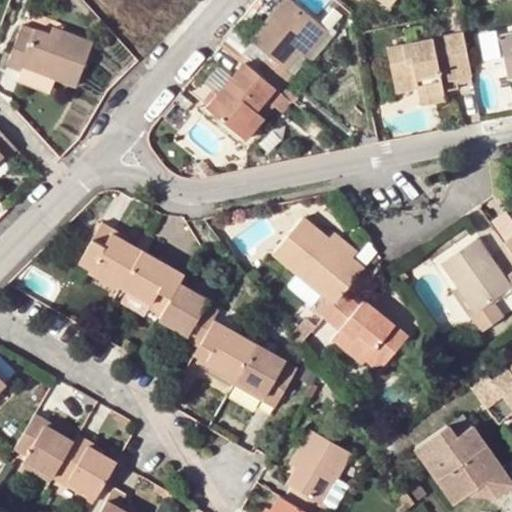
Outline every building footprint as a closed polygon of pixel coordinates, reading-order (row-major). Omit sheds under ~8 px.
[(260,67),(256,71),(277,89),(280,91),(285,85),(293,76),(286,69),(301,52),(322,25),(290,0),(254,44),(269,55),(260,67)] [(456,35),(465,33),(461,13),(453,14),(456,35)] [(301,52),(308,59),(311,61),(333,35),(322,25),(301,52)] [(60,39),(62,32),(52,28),(50,35),(60,39)] [(223,45),(230,49),(233,45),(260,67),(269,55),(254,44),(236,29),(223,45)] [(23,65),(52,75),(56,77),(76,85),(92,43),(62,32),(60,39),(50,35),(33,30),(32,33),(21,30),(8,64),(21,69),(23,65)] [(456,79),(473,76),(465,33),(456,35),(390,48),(398,90),(420,87),(421,93),(421,97),(444,93),(437,56),(450,54),(456,79)] [(511,33),(501,35),(502,39),(505,57),(509,77),(511,76),(511,33)] [(490,60),(505,57),(502,39),(487,41),(490,60)] [(233,45),(230,49),(247,64),(256,71),(260,67),(233,45)] [(301,52),(286,69),(293,76),(308,59),(301,52)] [(277,89),(256,71),(247,64),(224,92),(211,108),(210,109),(224,121),(242,100),(257,112),(267,101),(277,89)] [(51,91),(56,77),(52,75),(23,65),(21,69),(18,78),(51,91)] [(285,85),(280,91),(285,96),(290,89),(285,85)] [(398,90),(399,96),(421,93),(420,87),(398,90)] [(219,89),(207,105),(211,108),(224,92),(219,89)] [(282,113),(292,101),(285,96),(280,91),(277,89),(267,101),(275,107),(282,113)] [(290,89),(285,96),(292,101),(295,104),(300,97),(290,89)] [(423,105),(445,101),(444,93),(421,97),(423,105)] [(242,100),(224,121),(249,141),(266,119),(257,112),(242,100)] [(257,112),(266,119),(275,107),(267,101),(257,112)] [(7,160),(18,149),(0,129),(0,160),(4,156),(7,160)] [(511,221),(507,215),(491,226),(505,246),(511,240),(511,221)] [(325,318),(326,317),(345,294),(367,269),(353,259),(351,261),(333,247),(336,244),(304,218),(274,254),(322,295),(311,308),(317,312),(325,318)] [(123,286),(142,252),(128,243),(114,236),(117,230),(104,223),(81,262),(93,269),(123,286)] [(114,236),(128,243),(131,238),(117,230),(114,236)] [(359,251),(341,237),(336,244),(333,247),(351,261),(353,259),(359,251)] [(511,293),(511,276),(505,282),(477,242),(443,265),(461,291),(477,314),(471,318),(482,334),(501,321),(489,304),(510,290),(511,293)] [(131,290),(165,310),(180,283),(185,275),(142,252),(123,286),(131,290)] [(90,274),(120,290),(123,286),(93,269),(90,274)] [(398,286),(407,280),(401,271),(392,277),(398,286)] [(165,310),(162,314),(161,317),(174,325),(189,333),(187,338),(200,346),(214,321),(220,311),(207,304),(210,299),(180,283),(165,310)] [(128,296),(162,314),(165,310),(131,290),(128,296)] [(461,291),(455,295),(471,318),(477,314),(461,291)] [(365,301),(361,307),(345,294),(326,317),(341,330),(343,328),(356,339),(350,345),(367,359),(381,371),(409,336),(384,317),(381,321),(376,317),(379,313),(365,301)] [(313,315),(321,322),(325,318),(317,312),(313,315)] [(301,346),(317,326),(307,318),(293,335),(301,346)] [(256,345),(214,321),(200,346),(195,355),(215,367),(237,379),(256,345)] [(174,325),(171,330),(187,338),(189,333),(174,325)] [(333,339),(363,364),(367,359),(350,345),(356,339),(343,328),(341,330),(333,339)] [(285,366),(287,362),(256,345),(237,379),(266,395),(263,400),(276,407),(296,373),(285,366)] [(212,371),(235,384),(237,379),(215,367),(212,371)] [(511,369),(494,383),(490,378),(473,391),(499,425),(511,414),(511,407),(510,405),(511,403),(511,369)] [(266,395),(237,379),(235,384),(263,400),(266,395)] [(366,404),(354,391),(347,398),(359,411),(366,404)] [(95,407),(98,402),(87,396),(84,401),(95,407)] [(129,427),(132,421),(118,413),(115,419),(129,427)] [(25,461),(54,478),(57,473),(75,442),(59,433),(47,426),(49,421),(37,414),(16,449),(28,456),(25,461)] [(454,439),(472,425),(464,414),(445,427),(454,439)] [(59,433),(62,429),(49,421),(47,426),(59,433)] [(482,484),(504,469),(472,425),(454,439),(445,427),(415,448),(455,503),(482,484)] [(286,499),(309,511),(323,511),(327,505),(323,502),(337,477),(351,453),(311,430),(296,458),(302,461),(298,468),(288,484),(292,487),(286,499)] [(106,450),(80,434),(77,438),(103,454),(106,450)] [(103,454),(77,438),(75,442),(57,473),(84,489),(98,497),(118,462),(103,454)] [(296,458),(292,464),(298,468),(302,461),(296,458)] [(23,466),(52,482),(54,478),(25,461),(23,466)] [(491,497),(511,481),(511,480),(504,469),(482,484),(466,495),(491,497)] [(84,489),(57,473),(54,478),(81,493),(84,489)] [(426,493),(410,473),(402,479),(417,500),(426,493)] [(327,505),(342,479),(337,477),(323,502),(327,505)] [(165,497),(168,491),(159,486),(156,491),(165,497)] [(403,486),(397,490),(409,506),(415,502),(403,486)] [(126,511),(120,508),(122,504),(127,497),(114,490),(101,511),(126,511)] [(176,496),(168,491),(165,497),(173,501),(176,496)] [(309,511),(286,499),(280,496),(272,511),(271,511),(309,511)]
